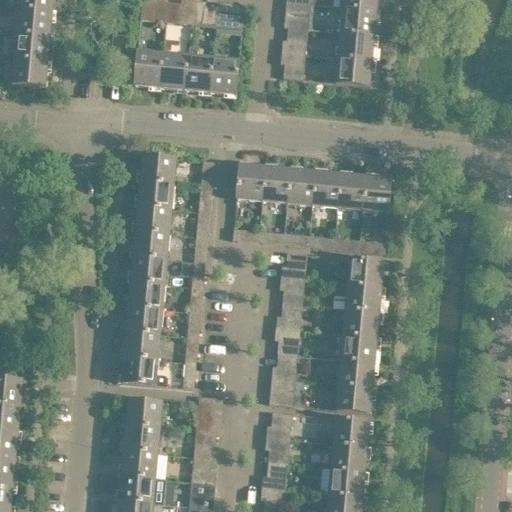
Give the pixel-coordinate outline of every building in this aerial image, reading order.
[(17,0),(16,8),(52,12),(52,0),(17,0)] [(140,0),(139,20),(165,23),(167,2),(153,1),(153,0),(140,0)] [(165,23),(190,25),(193,1),(187,0),(179,0),(179,3),(167,2),(165,23)] [(332,0),(332,8),(340,9),(376,12),(376,0),(332,0)] [(190,25),(216,27),(218,7),(204,5),(204,2),(193,1),(190,25)] [(216,27),(241,29),(243,5),(230,4),(230,8),(218,7),(216,27)] [(306,31),(308,6),(285,4),(284,14),(287,15),(286,30),(306,31)] [(16,8),(14,33),(49,37),(52,12),(16,8)] [(373,37),(376,12),(340,9),(338,34),(373,37)] [(304,56),(306,31),(286,30),(285,41),(281,40),(280,54),(304,56)] [(49,37),(14,33),(12,58),(47,62),(50,62),(52,48),(48,47),(49,37)] [(371,62),(373,37),(338,34),(336,59),(371,62)] [(110,58),(124,59),(127,36),(112,35),(110,58)] [(159,89),(163,54),(137,51),(133,86),(159,89)] [(159,89),(184,91),(188,56),(163,54),(159,89)] [(281,78),(302,81),(304,56),(280,54),(279,65),(282,65),(281,78)] [(184,91),(209,93),(213,58),(188,56),(184,91)] [(12,58),(9,84),(45,87),(47,62),(12,58)] [(213,58),(210,93),(235,96),(239,61),(213,58)] [(336,59),(333,85),(369,88),(371,63),(336,59)] [(176,159),(141,156),(139,182),(174,185),(176,159)] [(211,189),(213,163),(201,161),(199,188),(211,189)] [(239,165),(236,199),(262,202),(265,167),(239,165)] [(262,202),(287,204),(290,169),(265,167),(262,202)] [(287,204),(312,207),(315,172),(290,169),(287,204)] [(312,207),(337,209),(340,174),(315,172),(312,207)] [(337,209),(362,211),(365,177),(340,174),(337,209)] [(362,211),(387,214),(391,179),(365,177),(362,211)] [(139,182),(136,207),(171,210),(174,185),(139,182)] [(199,188),(197,213),(208,214),(211,189),(199,188)] [(136,207),(134,232),(169,236),(171,210),(136,207)] [(197,213),(194,238),(206,239),(208,214),(197,213)] [(232,229),(231,241),(258,243),(259,231),(232,229)] [(258,243),(283,246),(284,234),(259,231),(258,243)] [(134,232),(132,258),(167,261),(169,236),(134,232)] [(283,246),(308,248),(309,236),(284,234),(283,246)] [(308,248),(333,250),(334,238),(309,236),(308,248)] [(194,238),(192,263),(204,264),(206,239),(194,238)] [(333,250),(358,252),(359,241),(334,238),(333,250)] [(358,252),(383,255),(384,243),(359,241),(358,252)] [(279,279),(303,281),(306,255),(285,253),(284,267),(280,266),(279,279)] [(132,258),(130,283),(165,286),(167,261),(132,258)] [(381,288),(383,262),(349,259),(347,285),(381,288)] [(192,263),(190,288),(201,289),(204,264),(192,263)] [(281,304),(301,306),(303,281),(279,279),(278,291),(282,291),(281,304)] [(130,283),(127,308),(162,311),(165,286),(130,283)] [(378,313),(381,288),(347,285),(334,284),(333,295),(346,296),(344,310),(378,313)] [(190,288),(188,313),(199,314),(201,289),(190,288)] [(274,329),(299,331),(301,306),(281,304),(279,317),(276,317),(274,329)] [(127,308),(125,333),(160,336),(162,311),(127,308)] [(342,335),(376,339),(378,313),(344,310),(342,335)] [(188,313),(185,338),(197,339),(199,314),(188,313)] [(276,355),(296,357),(299,331),(274,329),(273,341),(277,342),(276,355)] [(125,333),(123,358),(158,361),(160,336),(125,333)] [(329,360),(340,361),(374,364),(376,339),(342,335),(331,335),(329,360)] [(185,338),(183,364),(195,365),(197,339),(185,338)] [(270,380),(294,382),(296,357),(276,355),(275,367),(271,367),(270,380)] [(123,358),(120,384),(155,387),(158,361),(123,358)] [(340,361),(337,386),(371,389),(374,364),(340,361)] [(183,364),(181,389),(192,390),(195,365),(183,364)] [(0,379),(0,405),(19,407),(21,381),(0,379)] [(271,405),(292,407),(303,408),(304,393),(301,393),(302,383),(294,382),(270,380),(268,391),(272,392),(271,405)] [(335,412),(369,415),(371,389),(337,386),(335,412)] [(197,397),(196,409),(220,411),(221,399),(197,397)] [(124,427),(159,430),(161,404),(126,401),(124,427)] [(0,405),(0,430),(16,432),(19,407),(0,405)] [(196,409),(195,417),(195,421),(219,423),(220,411),(196,409)] [(264,439),(289,441),(291,415),(271,413),(269,426),(266,426),(264,439)] [(332,445),(366,448),(369,423),(334,419),(332,445)] [(219,423),(195,421),(194,433),(218,435),(219,423)] [(122,452),(157,455),(159,430),(124,427),(122,452)] [(0,430),(0,455),(14,457),(16,432),(0,430)] [(194,433),(192,458),(216,460),(217,448),(214,448),(215,435),(218,435),(194,433)] [(266,464),(286,466),(289,441),(264,439),(263,451),(267,451),(266,464)] [(330,470),(364,473),(366,448),(332,445),(330,470)] [(122,452),(119,477),(155,480),(157,455),(122,452)] [(0,456),(0,481),(12,482),(14,457),(0,456)] [(192,458),(189,483),(210,485),(211,471),(215,472),(216,460),(192,458)] [(260,489),(284,491),(286,466),(266,464),(265,476),(261,476),(260,489)] [(327,495),(362,498),(364,473),(330,470),(327,495)] [(119,477),(117,502),(152,505),(155,480),(119,477)] [(0,481),(0,506),(10,507),(12,483),(0,481)] [(189,483),(187,508),(211,511),(213,498),(209,498),(210,485),(189,483)] [(261,511),(282,511),(284,491),(260,489),(259,501),(263,501),(261,511)] [(360,511),(362,498),(327,495),(325,511),(360,511)] [(151,511),(152,505),(117,502),(116,511),(151,511)]
